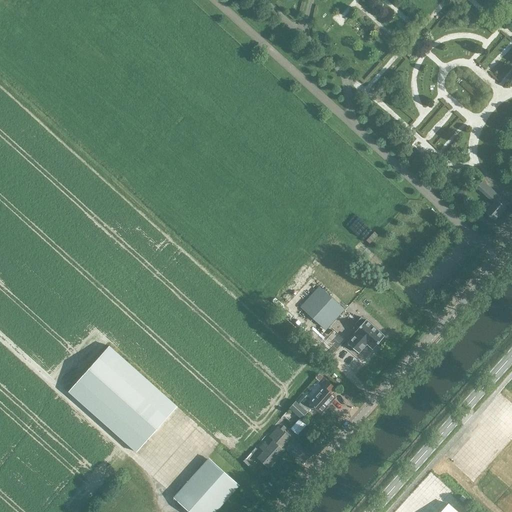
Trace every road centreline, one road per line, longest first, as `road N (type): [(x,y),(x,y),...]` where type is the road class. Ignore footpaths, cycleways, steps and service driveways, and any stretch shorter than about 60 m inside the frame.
road 1 (tertiary): [(276,511),(511,248)]
road 2 (secondary): [(373,511),(511,357)]
